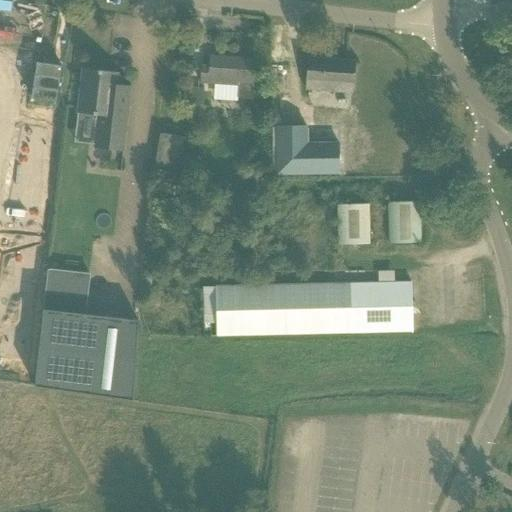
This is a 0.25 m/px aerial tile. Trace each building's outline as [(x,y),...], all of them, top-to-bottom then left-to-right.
[(238,98),(252,99),(253,86),(254,86),(255,80),(256,60),(209,57),(209,67),(201,66),(200,83),(239,85),(238,98)] [(305,90),(353,94),(356,62),(308,58),(305,90)] [(118,73),(82,69),(77,113),(98,116),(94,149),(123,152),(131,87),(116,85),(118,73)] [(0,226),(4,227),(27,80),(0,75),(0,226)] [(186,123),(198,123),(199,105),(203,106),(203,88),(188,87),(186,123)] [(310,103),(284,101),(284,121),(310,122),(310,103)] [(306,126),(276,127),(277,175),(339,174),(339,144),(306,144),(306,126)] [(154,173),(177,177),(183,138),(160,134),(154,173)] [(388,203),(389,244),(421,243),(420,202),(388,203)] [(337,205),(338,246),(369,245),(368,205),(337,205)] [(385,242),(385,210),(374,210),(374,242),(385,242)] [(35,386),(35,387),(131,401),(136,339),(137,321),(85,315),(90,274),(47,269),(41,326),(35,386)] [(216,287),(216,336),(411,332),(410,284),(216,287)]
